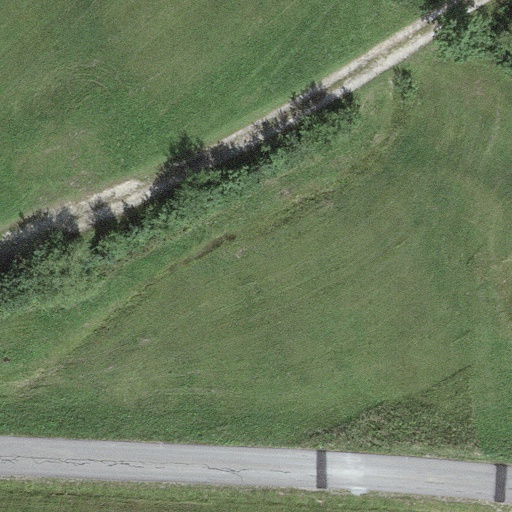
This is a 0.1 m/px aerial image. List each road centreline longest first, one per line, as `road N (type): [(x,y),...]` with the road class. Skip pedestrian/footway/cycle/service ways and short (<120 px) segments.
road 1 (track): [(0,248),(274,118),(477,0)]
road 2 (unclassified): [(511,490),(0,458)]
